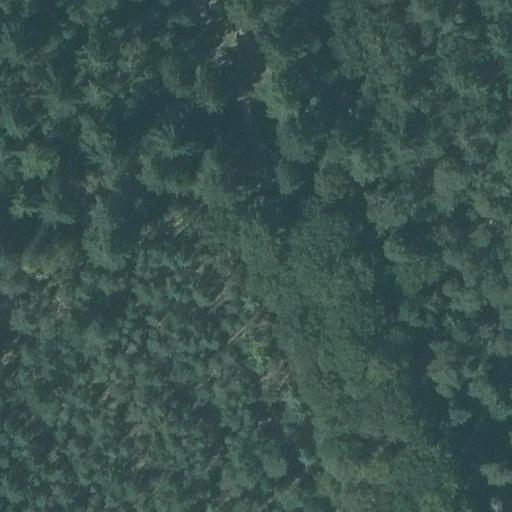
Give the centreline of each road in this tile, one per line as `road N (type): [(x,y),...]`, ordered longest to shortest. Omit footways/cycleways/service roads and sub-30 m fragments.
road 1 (unclassified): [(205,0),(281,156),(358,344),(411,511)]
road 2 (track): [(281,156),(174,214),(73,246),(0,289)]
road 3 (unknown): [(383,424),(507,402),(511,394)]
